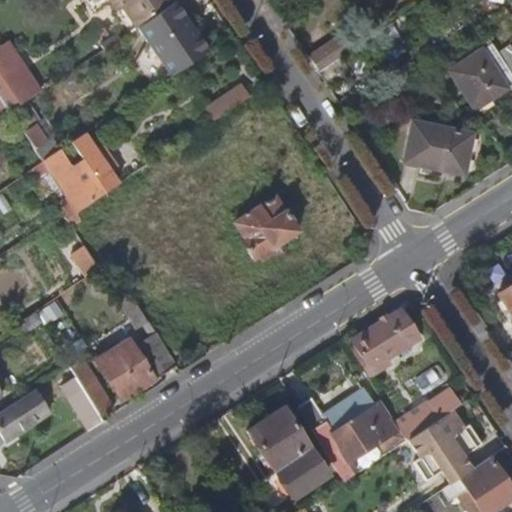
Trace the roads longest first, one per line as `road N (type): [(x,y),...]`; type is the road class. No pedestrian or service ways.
road 1 (residential): [(5,511),(409,259)]
road 2 (residential): [(235,0),(409,259)]
road 3 (residential): [(409,259),(511,416)]
road 4 (residential): [(409,259),(511,194)]
